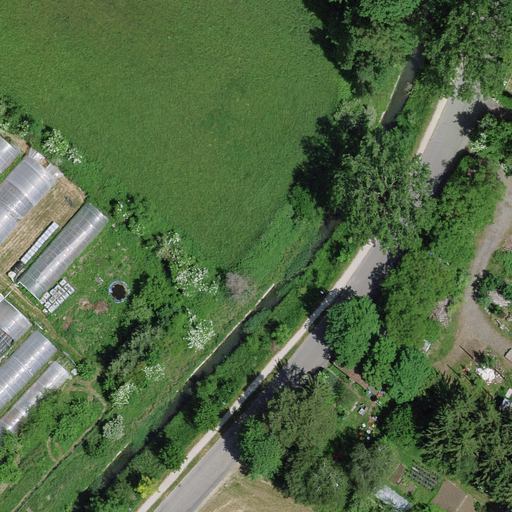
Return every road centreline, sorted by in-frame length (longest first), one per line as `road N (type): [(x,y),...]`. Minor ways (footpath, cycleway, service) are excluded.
road 1 (unclassified): [(502,0),(440,158),(358,293),(172,511)]
road 2 (track): [(511,179),(469,286),(454,369)]
